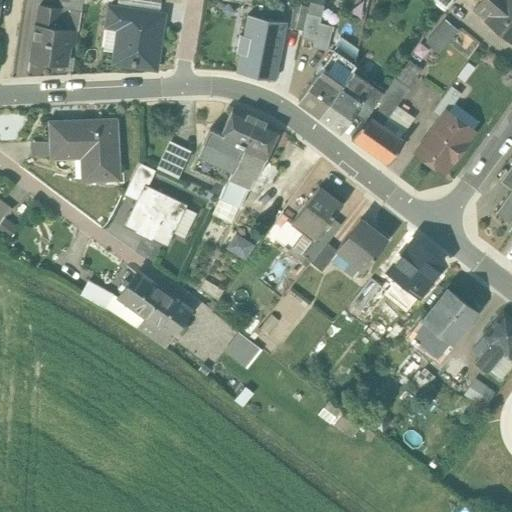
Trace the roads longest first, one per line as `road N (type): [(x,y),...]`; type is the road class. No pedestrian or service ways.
road 1 (residential): [(438,225),(262,95),(225,84),(182,85)]
road 2 (residential): [(182,85),(2,93)]
road 3 (residential): [(438,225),(511,126)]
